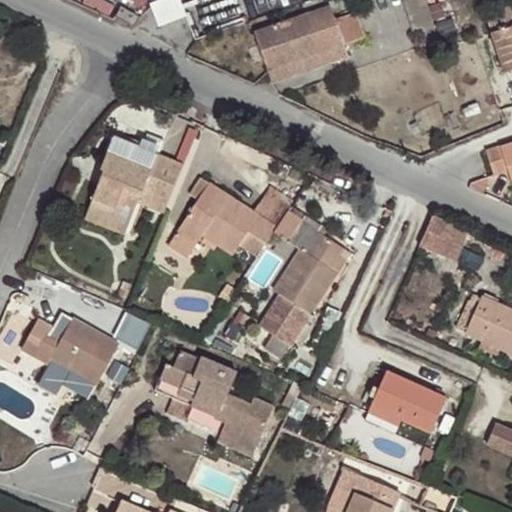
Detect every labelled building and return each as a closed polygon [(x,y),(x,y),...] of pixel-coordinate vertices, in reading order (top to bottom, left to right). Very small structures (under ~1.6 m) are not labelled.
[(161,0),(160,0),(166,21),(193,13),(189,0),(161,0)] [(141,17),(122,5),(117,16),(135,27),(141,17)] [(255,32),(267,71),(343,45),(364,38),(355,12),(334,19),(330,6),(255,32)] [(503,72),(511,69),(511,27),(490,34),(503,72)] [(422,32),(427,52),(429,55),(441,51),(440,48),(434,29),(422,32)] [(343,45),(267,71),(271,83),(347,57),(343,45)] [(163,213),(183,166),(113,138),(100,170),(104,172),(89,208),(113,217),(124,189),(140,194),(137,202),(163,213)] [(511,142),(499,147),(507,171),(511,186),(511,142)] [(493,176),(507,171),(499,147),(485,151),(493,176)] [(245,237),(263,247),(273,233),(287,211),(264,195),(253,212),(200,178),(190,195),(197,200),(176,231),(197,245),(202,236),(232,256),(245,237)] [(287,211),(293,202),(270,187),(264,195),(287,211)] [(113,217),(89,208),(84,219),(120,233),(131,203),(136,205),(137,202),(140,194),(124,189),(113,217)] [(302,221),(287,211),(273,233),(288,243),(302,221)] [(466,232),(431,216),(418,247),(453,262),(466,232)] [(318,232),(302,221),(288,243),(300,251),(305,253),(318,232)] [(189,257),(197,245),(176,231),(168,243),(189,257)] [(345,250),(318,232),(305,253),(300,251),(274,291),(280,295),(259,327),(290,347),(342,267),(336,263),(345,250)] [(351,254),(345,250),(336,263),(342,267),(351,254)] [(464,334),(481,342),(500,351),(511,355),(511,312),(480,298),(464,334)] [(48,337),(52,328),(37,320),(21,349),(48,365),(51,359),(97,384),(119,345),(72,318),(63,334),(59,343),(48,337)] [(63,334),(52,328),(48,337),(59,343),(63,334)] [(500,351),(481,342),(477,349),(496,357),(500,351)] [(154,390),(190,407),(194,400),(218,412),(218,414),(227,418),(226,423),(220,435),(240,444),(237,450),(251,457),(273,408),(254,399),(251,406),(226,396),(236,374),(201,357),(198,361),(179,352),(172,367),(165,364),(154,390)] [(401,421),(430,434),(445,398),(386,372),(370,407),(401,421)] [(194,400),(190,407),(226,423),(227,418),(218,414),(218,412),(194,400)] [(367,415),(397,428),(401,421),(370,407),(367,415)] [(511,450),(511,422),(505,419),(495,443),(511,450)] [(216,442),(237,450),(240,444),(220,435),(216,442)] [(391,511),(399,494),(362,477),(347,511),(391,511)] [(172,511),(169,511),(168,511),(143,511),(120,501),(115,511),(172,511)]
